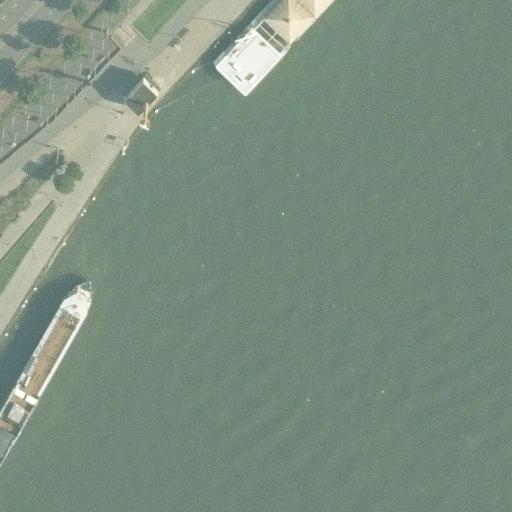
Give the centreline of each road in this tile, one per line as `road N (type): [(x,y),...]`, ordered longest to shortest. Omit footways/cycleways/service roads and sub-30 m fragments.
road 1 (residential): [(84,105),(85,149),(0,247)]
road 2 (residential): [(199,0),(84,105)]
